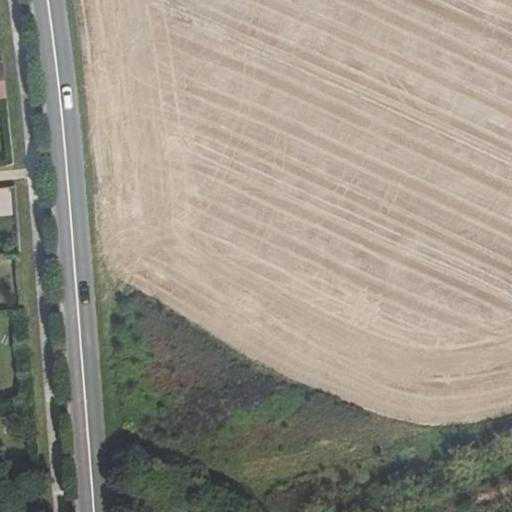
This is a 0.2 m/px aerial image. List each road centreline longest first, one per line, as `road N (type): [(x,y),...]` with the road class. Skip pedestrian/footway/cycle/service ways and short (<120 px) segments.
road 1 (tertiary): [(47,0),(93,511)]
road 2 (unknown): [(82,370),(182,378),(301,407),(428,470)]
